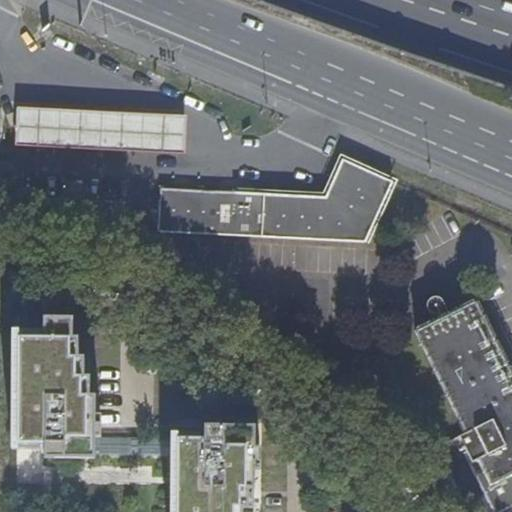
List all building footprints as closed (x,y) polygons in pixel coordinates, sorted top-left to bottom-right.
[(187,114),(17,107),(16,146),(185,154),(187,114)] [(261,194),(259,238),(366,244),(394,182),(342,159),(325,197),(261,194)] [(259,238),(261,194),(160,188),(157,233),(259,238)] [(511,511),(511,373),(476,303),(437,324),(416,335),(467,436),(439,452),(467,511),(511,511)] [(45,460),(96,461),(96,397),(89,397),(90,380),(84,380),(84,360),(78,360),(78,340),(72,340),(72,321),(45,321),(45,339),(15,339),(14,447),(45,447),(45,460)] [(255,428),(169,425),(165,511),(237,511),(238,509),(251,510),(254,444),(255,428)]
